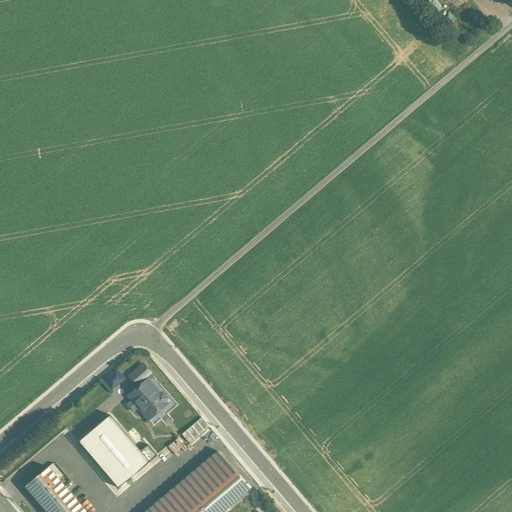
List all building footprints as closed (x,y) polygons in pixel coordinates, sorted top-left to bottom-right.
[(424,0),(438,13),(445,5),(440,0),(424,0)] [(453,26),(462,35),(471,26),(462,17),(453,26)] [(143,364),(129,376),(138,387),(147,380),(153,375),(143,364)] [(111,389),(124,377),(114,366),(101,379),(111,389)] [(158,393),(156,395),(152,391),(155,389),(147,380),(138,387),(128,396),(132,400),(127,405),(133,411),(138,407),(149,419),(167,404),(168,399),(162,393),(158,393)] [(110,415),(79,442),(118,488),(157,455),(148,445),(140,451),(110,415)] [(200,416),(180,433),(189,443),(208,426),(200,416)] [(217,451),(145,511),(85,511),(48,467),(25,487),(46,511),(222,511),(250,489),(217,451)]
